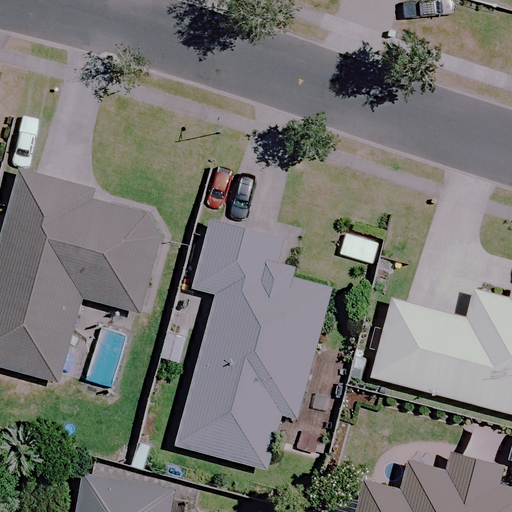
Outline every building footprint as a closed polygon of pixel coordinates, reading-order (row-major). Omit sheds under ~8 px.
[(90,194),(18,176),(0,244),(0,370),(58,385),(79,300),(139,315),(162,223),(87,203),(90,194)] [(281,244),(210,225),(193,290),(216,296),(176,450),(266,473),(280,418),(295,422),(329,291),(273,276),(281,244)] [(411,277),(403,306),(391,302),(370,380),(511,417),(511,303),(476,294),(411,277)] [(499,470),(448,457),(444,474),(402,463),(395,489),(363,481),(354,511),(511,511),(511,493),(500,484),(499,470)] [(167,511),(170,497),(77,481),(71,511),(167,511)]
